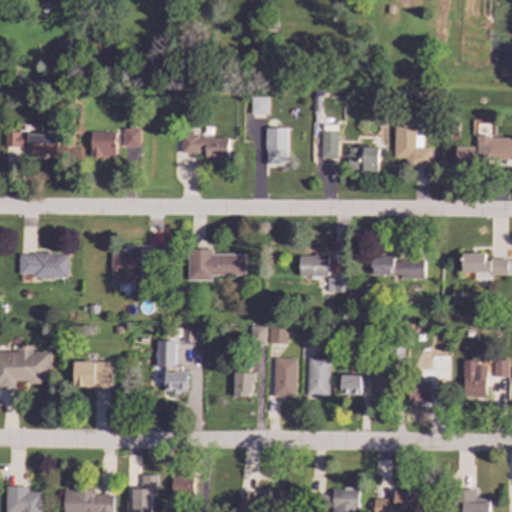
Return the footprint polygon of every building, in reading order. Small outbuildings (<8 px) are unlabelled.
[(268,97),(250,96),(250,114),(268,114),(268,97)] [(393,158),(405,158),(405,165),(430,166),(430,147),(422,147),(422,135),(415,135),(416,119),(394,118),(393,158)] [(123,146),(139,146),(140,129),(123,128),(123,146)] [(266,164),(287,164),(287,128),(266,128),(266,164)] [(115,157),(115,132),(90,132),(90,157),(115,157)] [(337,132),(321,132),(321,158),(337,158),(337,132)] [(57,154),(57,134),(4,133),(4,147),(27,147),(27,154),(57,154)] [(228,138),(198,138),(198,134),(181,134),(180,152),(204,153),(204,158),(227,158),(228,138)] [(455,146),(455,162),(511,163),(511,137),(476,136),(476,147),(455,146)] [(378,172),(378,147),(349,146),(348,171),(378,172)] [(140,282),(140,247),(129,248),(129,253),(110,253),(110,283),(140,282)] [(211,254),(211,249),(187,249),(188,280),(211,280),(211,275),(244,275),(244,254),(211,254)] [(68,254),(18,253),(18,274),(31,274),(31,278),(67,278),(68,254)] [(507,275),(508,259),(485,259),(485,254),(462,253),(462,272),(474,272),(474,279),(490,280),(490,275),(507,275)] [(298,255),(299,277),(327,276),(327,254),(298,255)] [(423,276),(423,260),(394,260),(393,256),(370,257),(370,277),(423,276)] [(350,292),(350,275),(328,275),(328,292),(350,292)] [(265,326),(250,325),(249,344),(265,344),(265,326)] [(194,342),(195,328),(182,327),(182,342),(194,342)] [(286,344),(287,327),(269,327),(269,344),(286,344)] [(175,341),(157,340),(156,350),(151,350),(151,386),(165,387),(165,393),(186,393),(187,368),(174,368),(175,341)] [(0,351),(0,387),(15,387),(15,382),(50,382),(50,351),(32,352),(32,345),(16,346),(16,351),(0,351)] [(329,358),(308,357),(307,395),(328,396),(329,358)] [(296,358),(274,358),(273,396),(295,397),(296,358)] [(485,397),(486,360),(463,359),(462,397),(485,397)] [(507,359),(493,359),(493,377),(507,377),(507,359)] [(110,361),(73,361),(73,388),(110,387),(110,361)] [(443,367),(430,367),(429,382),(408,381),(408,402),(442,403),(443,367)] [(233,397),(252,396),(252,372),(233,373),(233,397)] [(340,395),(360,395),(360,375),(340,375),(340,395)] [(374,395),(396,396),(396,376),(374,375),(374,395)] [(193,498),(193,475),(171,474),(171,498),(193,498)] [(157,475),(141,475),(141,489),(132,489),(131,511),(151,511),(151,492),(157,492),(157,475)] [(40,511),(40,492),(28,492),(28,486),(5,486),(4,511),(40,511)] [(112,511),(113,495),(94,494),(94,490),(63,489),(63,511),(112,511)] [(489,511),(489,498),(475,498),(475,489),(455,489),(456,511),(462,511),(489,511)] [(357,511),(358,490),(332,490),(332,497),(324,497),(324,507),(332,507),(332,511),(357,511)] [(373,498),(373,511),(422,511),(423,491),(393,491),(393,499),(373,498)]
